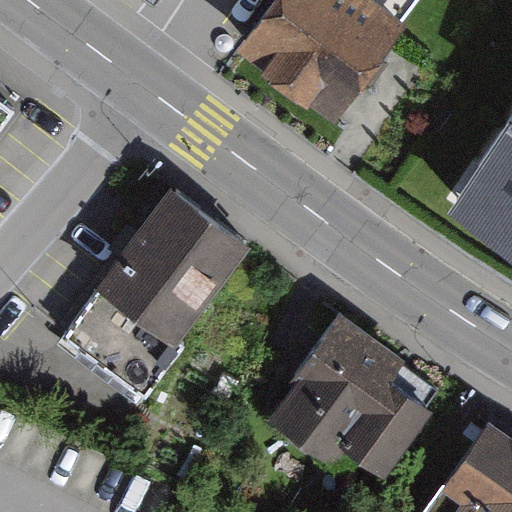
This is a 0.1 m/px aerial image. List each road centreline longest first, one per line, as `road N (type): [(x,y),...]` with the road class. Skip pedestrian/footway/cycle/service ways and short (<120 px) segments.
road 1 (secondary): [(511,349),(393,272),(151,91)]
road 2 (residential): [(151,91),(0,269)]
road 3 (secondary): [(151,91),(28,0)]
